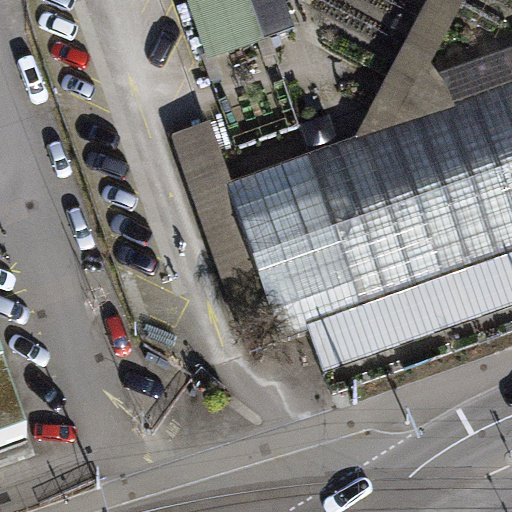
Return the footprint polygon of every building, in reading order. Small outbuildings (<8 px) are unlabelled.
[(188,0),(210,63),(266,43),(251,0),(188,0)] [(428,0),(354,141),(456,106),(442,83),(432,68),(466,0),(428,0)] [(511,51),(445,75),(456,106),(511,86),(511,51)] [(354,141),(219,188),(267,329),(272,344),(309,332),(511,260),(511,86),(456,106),(354,141)] [(319,93),(291,103),(300,129),(327,120),(319,93)] [(267,329),(219,188),(199,129),(162,142),(230,342),(267,329)] [(511,260),(309,332),(325,377),(511,311),(511,260)] [(0,462),(35,451),(1,350),(0,350),(0,462)]
